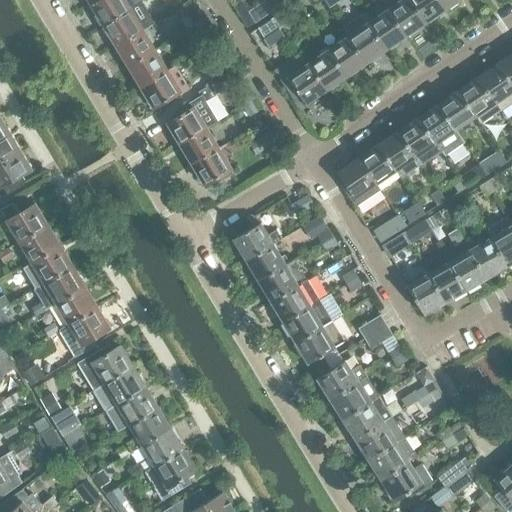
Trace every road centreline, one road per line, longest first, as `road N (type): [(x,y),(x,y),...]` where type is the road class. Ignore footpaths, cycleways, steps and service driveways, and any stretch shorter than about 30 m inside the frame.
road 1 (residential): [(355,511),(187,240)]
road 2 (residential): [(511,298),(428,347),(312,164)]
road 3 (residential): [(187,240),(41,0)]
road 4 (residential): [(312,164),(511,30)]
road 5 (residential): [(312,164),(217,0)]
road 6 (residential): [(187,240),(312,164)]
